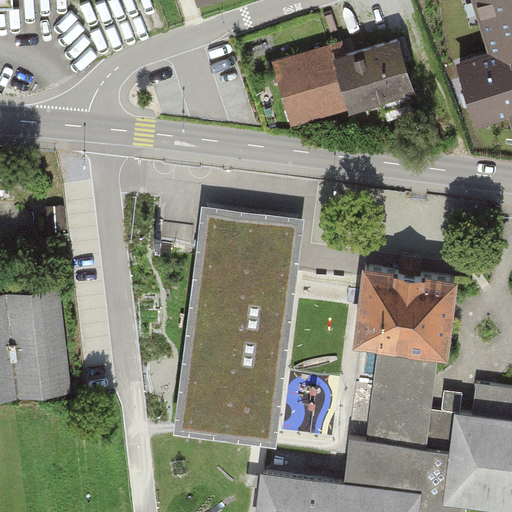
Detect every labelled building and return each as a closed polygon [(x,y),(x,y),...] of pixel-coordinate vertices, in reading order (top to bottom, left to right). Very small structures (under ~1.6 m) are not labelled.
[(197,0),(200,9),(232,0),(197,0)] [(511,0),(477,0),(494,51),(461,61),(479,120),(511,110),(511,111),(511,0)] [(341,43),(275,64),(296,132),(420,93),(404,41),(347,59),(341,43)] [(173,433),(274,446),(302,220),(201,207),(173,433)] [(461,270),(370,259),(361,337),(381,339),(369,438),(355,437),(350,476),(264,466),(258,511),(471,511),(472,501),(511,505),(511,386),(479,383),(476,407),(458,405),(453,449),(429,446),(441,346),(452,348),(461,270)] [(0,396),(72,389),(61,286),(0,292),(0,396)]
